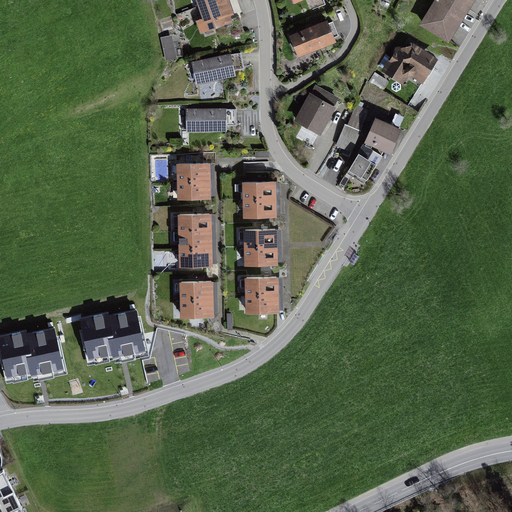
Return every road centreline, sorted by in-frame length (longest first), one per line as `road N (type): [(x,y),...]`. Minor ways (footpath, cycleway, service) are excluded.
road 1 (residential): [(9,421),(119,410),(219,380),(298,323),(364,218)]
road 2 (residential): [(260,0),(265,123),(276,155),(302,182),(364,218)]
road 3 (residential): [(364,218),(502,0)]
road 4 (secondary): [(511,450),(459,461),(354,511)]
